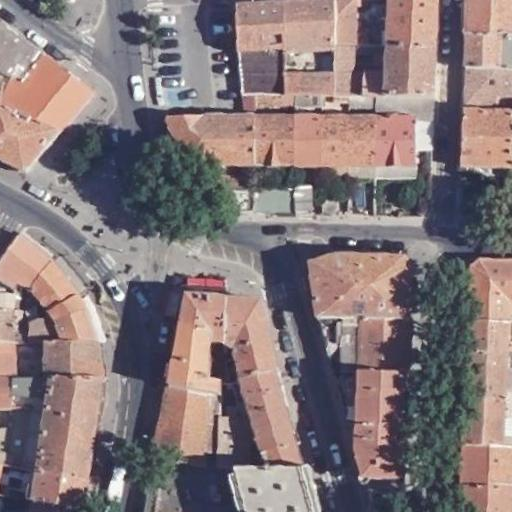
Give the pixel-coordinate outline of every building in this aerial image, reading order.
[(284,91),(286,47),(290,0),(242,4),(241,49),(241,90),(256,90),(284,91)] [(338,0),(293,0),(290,0),(286,47),(284,91),(295,91),(328,91),(334,92),(336,41),(338,0)] [(359,0),(338,0),(336,41),(359,41),(359,0)] [(440,45),(442,0),(392,0),(391,41),(391,45),(439,45),(440,45)] [(511,33),(511,0),(471,0),(470,33),(511,33)] [(511,33),(470,33),(468,67),(511,68),(511,33)] [(438,95),(440,45),(439,45),(391,45),(389,69),(358,69),(359,41),(336,41),(334,92),(338,92),(356,92),(370,93),(383,93),(437,95),(438,95)] [(0,102),(0,106),(60,136),(95,98),(28,48),(11,81),(0,102)] [(501,95),(511,94),(511,68),(468,67),(467,104),(500,104),(501,95)] [(0,102),(11,81),(0,75),(0,102)] [(295,91),(284,91),(256,90),(257,102),(296,100),(295,91)] [(328,91),(327,107),(337,107),(338,92),(334,92),(328,91)] [(370,103),(370,93),(356,92),(355,103),(370,103)] [(383,93),(382,116),(379,162),(420,162),(421,140),(436,141),(437,116),(438,95),(437,95),(383,93)] [(0,161),(26,175),(60,136),(0,106),(0,161)] [(464,164),(511,164),(511,110),(466,109),(464,164)] [(214,164),(297,161),(296,113),(258,115),(248,115),(194,117),(172,117),(218,209),(274,210),(274,187),(256,187),(255,175),(220,176),(214,164)] [(326,161),(327,115),(296,113),(297,161),(326,161)] [(326,161),(353,161),(354,115),(327,115),(326,161)] [(382,116),(354,115),(353,161),(379,162),(382,116)] [(353,161),(326,161),(326,175),(352,175),(353,161)] [(379,162),(353,161),(352,175),(379,175),(379,162)] [(420,162),(379,162),(379,175),(420,175),(420,162)] [(297,168),(298,186),(298,211),(315,211),(315,185),(304,184),(304,168),(297,168)] [(298,211),(298,186),(280,186),(280,210),(298,211)] [(338,191),(325,192),(325,211),(338,212),(338,191)] [(33,289),(55,262),(40,249),(23,234),(0,265),(0,340),(16,340),(16,323),(16,312),(20,277),(33,289)] [(313,262),(321,317),(345,316),(389,316),(414,316),(415,263),(408,256),(339,254),(323,259),(313,262)] [(474,267),(472,319),(494,319),(511,319),(511,260),(482,259),(474,267)] [(55,262),(33,289),(52,313),(83,297),(83,296),(82,294),(81,292),(55,262)] [(171,311),(185,314),(189,293),(175,289),(171,311)] [(185,314),(182,325),(215,332),(214,343),(227,345),(230,297),(189,293),(185,314)] [(101,343),(83,297),(52,313),(54,315),(59,321),(60,332),(45,334),(40,334),(40,341),(101,343)] [(233,380),(237,380),(280,369),(282,369),(264,300),(230,297),(227,345),(226,355),(233,380)] [(29,311),(33,322),(43,319),(54,315),(52,313),(45,305),(33,309),(29,311)] [(321,317),(336,371),(410,375),(414,316),(389,316),(345,316),(321,317)] [(511,351),(511,326),(511,319),(494,319),(472,319),(470,350),(495,350),(511,351)] [(32,341),(33,322),(16,323),(16,340),(32,341)] [(182,325),(170,386),(209,394),(221,396),(222,383),(209,379),(214,343),(215,332),(182,325)] [(0,376),(16,377),(16,340),(0,340),(0,376)] [(16,340),(16,377),(107,379),(101,343),(40,341),(32,341),(16,340)] [(209,379),(222,383),(230,385),(233,380),(226,355),(227,345),(214,343),(209,379)] [(470,350),(468,399),(508,399),(511,399),(511,390),(509,390),(510,362),(511,351),(495,350),(470,350)] [(245,414),(253,412),(290,404),(280,369),(237,380),(245,414)] [(407,458),(410,375),(336,371),(349,422),(355,423),(355,445),(364,475),(405,477),(407,458)] [(0,462),(5,463),(43,470),(79,477),(91,479),(107,383),(107,379),(16,377),(0,376),(0,404),(17,407),(14,431),(0,427),(0,462)] [(230,385),(222,383),(221,396),(217,453),(217,467),(248,468),(250,439),(261,436),(254,415),(242,419),(229,418),(231,385),(230,385)] [(205,453),(209,394),(170,386),(156,458),(204,467),(205,453)] [(217,453),(221,396),(209,394),(205,453),(217,453)] [(468,399),(465,443),(511,442),(511,419),(508,419),(508,399),(468,399)] [(254,415),(261,436),(271,468),(308,469),(291,403),(290,404),(253,412),(254,415)] [(250,439),(248,468),(271,468),(261,436),(250,439)] [(511,442),(465,443),(464,484),(511,484),(511,442)] [(204,467),(156,458),(145,511),(319,511),(308,469),(271,468),(248,468),(217,467),(204,467)] [(79,477),(43,470),(37,500),(72,506),(86,508),(91,479),(79,477)] [(511,511),(511,484),(464,484),(463,499),(462,511),(511,511)] [(72,506),(37,500),(34,511),(84,511),(86,508),(72,506)]
